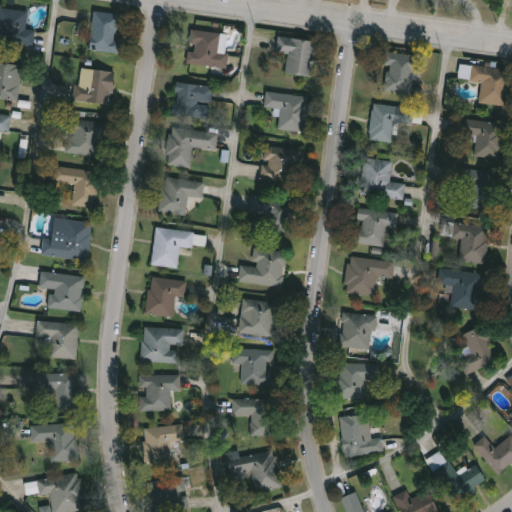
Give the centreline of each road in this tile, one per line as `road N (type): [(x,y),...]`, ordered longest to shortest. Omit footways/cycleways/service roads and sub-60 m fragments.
road 1 (residential): [(126,511),(112,351),(159,0)]
road 2 (residential): [(328,511),(316,468),(312,389),(354,20)]
road 3 (tertiary): [(511,42),(211,0)]
